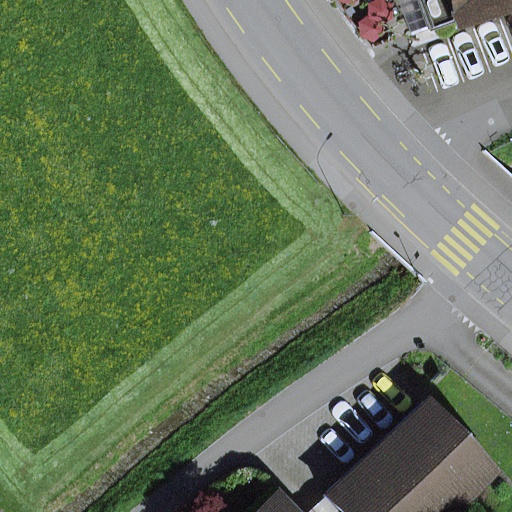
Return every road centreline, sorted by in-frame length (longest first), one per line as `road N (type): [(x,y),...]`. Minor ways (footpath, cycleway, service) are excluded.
road 1 (unclassified): [(158,511),(307,391),(502,272)]
road 2 (primary): [(394,169),(254,0)]
road 3 (primary): [(502,272),(394,169)]
road 4 (residential): [(394,169),(511,115)]
